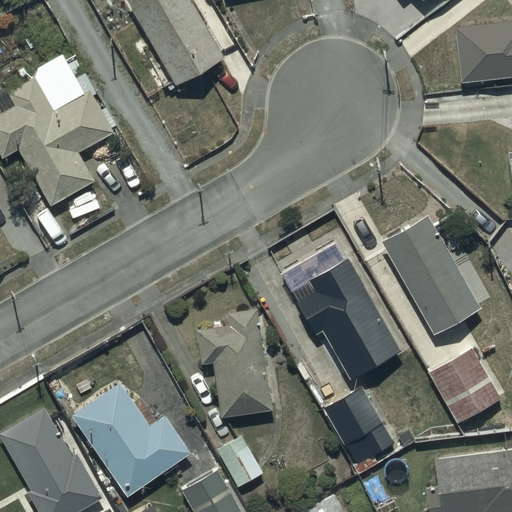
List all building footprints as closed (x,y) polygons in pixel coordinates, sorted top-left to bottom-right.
[(194,0),(130,0),(176,79),(224,51),(194,0)] [(511,14),(453,21),(459,75),(511,69),(511,14)] [(0,87),(0,152),(0,153),(18,144),(50,199),(93,174),(77,147),(114,126),(89,83),(84,86),(78,75),(85,71),(75,54),(68,58),(62,48),(39,61),(36,68),(0,87)] [(426,206),(379,233),(432,327),(479,300),(426,206)] [(399,345),(346,251),(306,274),(312,284),(293,295),(313,329),(321,325),(349,373),(399,345)] [(270,404),(254,301),(224,306),(226,318),(196,323),(201,356),(213,354),(221,411),(270,404)] [(499,393),(469,342),(426,367),(456,418),(499,393)] [(119,375),(71,408),(127,489),(190,446),(164,408),(155,414),(141,394),(134,398),(119,375)] [(360,379),(321,402),(343,440),(344,439),(357,460),(394,438),(360,379)] [(0,428),(30,484),(27,486),(41,511),(67,511),(102,493),(77,448),(72,451),(45,401),(0,425),(0,428)] [(242,430),(217,443),(238,481),(262,468),(242,430)] [(511,511),(511,440),(432,449),(436,477),(422,479),(426,511),(463,511),(472,511),(471,511),(496,511),(506,511),(511,511)] [(245,511),(216,463),(181,483),(198,511),(245,511)] [(344,511),(331,488),(295,508),(296,511),(344,511)] [(158,511),(154,503),(138,511),(158,511)]
